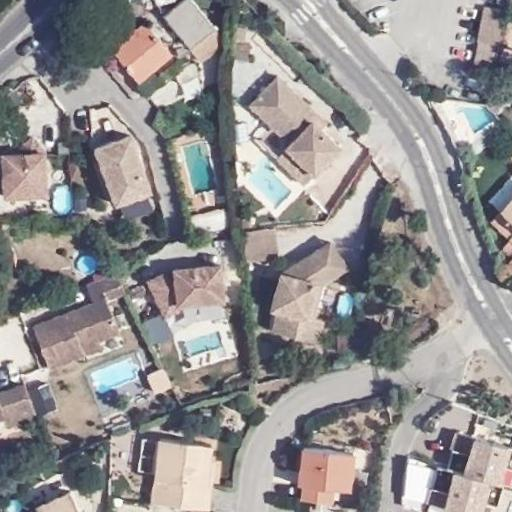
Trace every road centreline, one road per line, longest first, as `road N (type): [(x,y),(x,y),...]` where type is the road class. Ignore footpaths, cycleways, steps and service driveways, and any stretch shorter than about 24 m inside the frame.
road 1 (residential): [(256,511),(268,439),(300,398),(420,363),(500,328)]
road 2 (residential): [(339,40),(423,148),(473,285),(500,328)]
